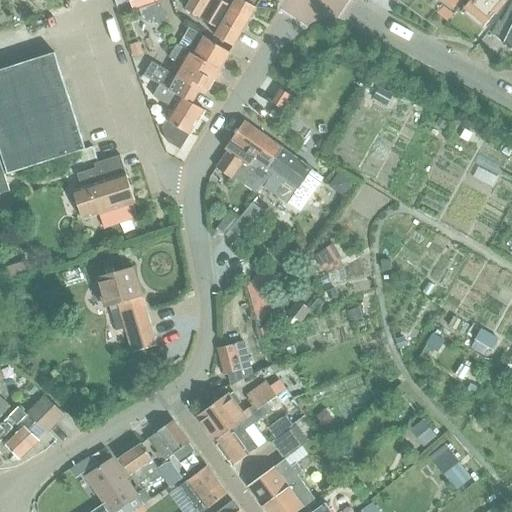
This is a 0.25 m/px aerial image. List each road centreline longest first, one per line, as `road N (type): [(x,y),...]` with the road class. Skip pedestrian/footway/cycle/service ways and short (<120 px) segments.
road 1 (residential): [(194,186),(209,340),(194,375),(170,399)]
road 2 (residential): [(194,186),(200,158),(304,0)]
road 3 (residential): [(194,186),(177,182),(151,142),(104,0)]
road 4 (residential): [(511,97),(329,0)]
road 5 (residential): [(170,399),(36,473),(9,511)]
road 6 (residential): [(254,511),(170,399)]
